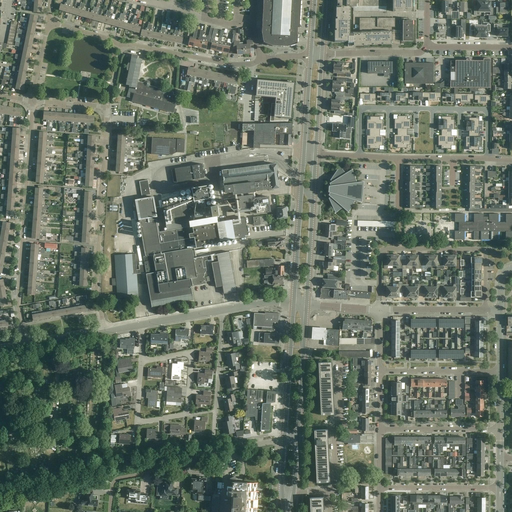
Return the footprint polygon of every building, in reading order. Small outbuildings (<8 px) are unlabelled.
[(66,12),(69,0),(67,0),(67,3),(65,3),(65,5),(61,4),(59,10),(66,12)] [(70,0),(69,0),(66,12),(73,14),(74,8),(71,7),(72,5),(71,4),(72,0),(70,0)] [(298,28),(299,28),(300,0),(263,0),(262,26),(298,28)] [(390,0),(390,7),(393,7),(393,12),(413,12),(413,3),(415,3),(415,0),(413,0),(412,0),(390,0)] [(441,1),(441,13),(445,13),(445,15),(451,15),(451,9),(448,9),(448,1),(441,1)] [(477,13),(484,13),(484,2),(477,2),(477,8),(474,8),(474,15),(477,15),(477,13)] [(490,2),(484,2),(484,13),(490,13),(490,15),(493,15),(493,8),(490,8),(490,2)] [(78,9),(74,8),(73,14),(79,16),(83,4),(81,3),(80,7),(78,7),(78,9)] [(467,3),(457,3),(457,11),(451,11),(451,19),(459,19),(459,12),(467,12),(467,3)] [(508,8),(508,3),(499,3),(499,12),(507,12),(508,8)] [(83,4),(79,16),(86,18),(88,12),(84,11),(85,9),(84,8),(85,4),(83,4)] [(88,12),(86,18),(93,19),(96,8),(94,7),(93,11),(92,10),(91,13),(88,12)] [(350,7),(337,7),(336,7),(336,18),(335,18),(335,29),(334,29),(334,42),(344,42),(348,42),(348,47),(349,47),(349,46),(353,46),(353,45),(363,46),(363,45),(373,45),(373,44),(382,45),(382,44),(392,44),(392,43),(396,43),(396,44),(399,44),(399,43),(401,43),(401,44),(403,44),(403,41),(413,41),(413,20),(409,20),(409,18),(401,18),(401,30),(392,30),(392,27),(395,27),(395,18),(377,18),(360,18),(359,33),(353,33),(353,36),(349,36),(349,30),(349,19),(350,19),(350,7)] [(96,8),(93,19),(99,21),(101,16),(98,15),(98,12),(97,12),(98,8),(96,8)] [(101,16),(99,21),(106,23),(109,11),(107,11),(106,15),(105,14),(104,17),(101,16)] [(109,11),(106,23),(113,25),(114,20),(111,19),(111,16),(110,16),(111,12),(109,11)] [(114,20),(113,25),(119,27),(123,15),(120,15),(119,18),(118,18),(117,20),(114,20)] [(126,29),(127,23),(124,22),(125,20),(123,20),(124,16),(123,15),(119,27),(126,29)] [(131,24),(127,23),(126,29),(132,31),(136,19),(134,18),(133,22),(131,22),(131,24)] [(132,31),(139,33),(141,27),(137,26),(138,24),(137,23),(138,20),(136,19),(132,31)] [(456,38),(461,38),(461,37),(463,37),(463,34),(466,34),(466,19),(461,19),(461,27),(456,27),(452,27),(452,34),(456,34),(456,38)] [(37,22),(27,20),(26,24),(28,24),(28,27),(35,29),(37,22)] [(146,30),(142,30),(141,36),(148,37),(150,25),(148,24),(147,28),(146,28),(146,30)] [(481,37),(481,25),(475,25),(475,24),(470,24),(470,31),(475,31),(474,37),(481,37)] [(487,25),(481,25),(481,37),(487,38),(487,31),(490,31),(490,24),(487,24),(487,25)] [(497,36),(507,36),(507,29),(497,29),(497,24),(494,24),(494,31),(497,31),(497,36)] [(154,38),(156,32),(152,32),(153,29),(152,29),(152,25),(150,25),(148,37),(154,38)] [(194,46),(196,40),(198,27),(195,26),(193,37),(193,39),(190,39),(188,45),(194,46)] [(273,34),(288,35),(298,35),(298,28),(262,26),(262,33),(273,34)] [(156,32),(154,38),(161,40),(164,27),(162,27),(161,31),(160,31),(159,33),(156,32)] [(166,28),(164,27),(161,40),(168,41),(169,35),(166,34),(166,32),(165,32),(166,28)] [(173,36),(169,35),(168,41),(175,42),(177,30),(175,30),(174,34),(173,33),(173,36)] [(179,30),(177,30),(175,42),(182,44),(183,38),(179,37),(180,35),(178,34),(179,30)] [(196,40),(194,46),(200,47),(202,41),(204,31),(201,30),(199,37),(198,39),(199,40),(199,41),(196,40)] [(34,35),(24,33),(24,36),(26,37),(25,39),(33,41),(34,35)] [(273,34),(262,33),(262,34),(264,43),(264,42),(273,46),(273,34)] [(288,35),(273,34),(273,46),(287,47),(288,35)] [(288,35),(287,47),(288,47),(288,46),(298,44),(297,43),(298,35),(288,35)] [(202,41),(200,47),(206,49),(208,42),(209,36),(206,36),(205,38),(206,38),(205,42),(202,41)] [(224,42),(222,52),(229,53),(230,47),(231,43),(227,42),(228,40),(225,39),(224,42)] [(243,45),(244,54),(250,53),(250,47),(253,47),(252,40),(247,41),(247,45),(243,45)] [(244,54),(243,45),(239,45),(239,41),(234,42),(233,48),(237,48),(237,54),(244,54)] [(23,49),(23,52),(30,53),(32,47),(22,45),(21,48),(23,49)] [(175,100),(177,95),(173,94),(174,92),(167,90),(166,93),(160,91),(161,89),(149,85),(150,84),(150,83),(149,82),(148,81),(147,81),(146,81),(145,82),(145,83),(138,81),(142,60),(137,59),(138,56),(132,54),(130,63),(128,63),(127,66),(127,70),(129,71),(126,85),(129,85),(129,87),(130,87),(127,97),(133,98),(132,101),(131,101),(173,113),(173,112),(176,113),(177,109),(174,108),(175,105),(176,101),(175,100)] [(20,64),(28,66),(29,59),(15,57),(15,59),(19,59),(19,61),(21,61),(20,64)] [(490,59),(483,59),(483,61),(471,61),(471,59),(466,59),(466,61),(455,60),(455,70),(450,70),(450,88),(490,88),(490,59)] [(392,74),(392,62),(384,62),(384,64),(369,64),(369,69),(368,69),(368,74),(392,74)] [(433,84),(433,64),(405,63),(405,69),(404,69),(404,71),(405,71),(405,84),(433,84)] [(493,73),(498,73),(498,71),(511,71),(511,65),(501,65),(501,68),(493,68),(493,73)] [(342,71),(342,69),(333,68),(333,73),(337,74),(337,77),(351,77),(351,74),(344,74),(344,72),(342,71)] [(27,72),(13,69),(12,71),(16,72),(16,73),(19,73),(18,76),(25,78),(27,72)] [(197,77),(199,77),(201,70),(195,69),(192,83),(194,83),(195,79),(196,79),(197,77)] [(209,79),(212,80),(213,72),(207,71),(204,85),(206,85),(207,82),(208,82),(209,79)] [(221,82),(224,82),(226,75),(219,74),(217,87),(219,88),(219,84),(221,84),(221,82)] [(229,90),(231,90),(230,94),(235,94),(236,87),(233,87),(234,84),(237,85),(238,77),(232,76),(229,90)] [(333,81),(332,86),(341,87),(341,84),(343,84),(343,82),(346,82),(346,79),(337,78),(337,81),(333,81)] [(255,90),(254,96),(275,98),(274,117),(273,121),(288,121),(288,119),(290,119),(291,105),(293,85),(293,83),(287,82),(257,79),(256,84),(256,86),(255,86),(255,90)] [(24,84),(10,81),(10,83),(14,84),(14,85),(16,86),(15,89),(23,90),(24,84)] [(192,83),(186,81),(184,90),(190,91),(192,83)] [(341,92),(341,87),(332,86),(332,92),(336,92),(336,95),(337,95),(336,96),(350,97),(351,97),(352,93),(345,93),(345,92),(341,92)] [(409,92),(409,97),(412,97),(412,100),(422,101),(422,98),(425,98),(425,92),(409,92)] [(428,101),(438,101),(438,98),(441,98),(441,93),(425,92),(425,98),(428,98),(428,101)] [(377,98),(380,98),(380,101),(390,101),(390,98),(392,98),(392,93),(377,93),(377,98)] [(395,101),(405,101),(405,98),(408,98),(408,93),(392,93),(392,98),(395,98),(395,101)] [(376,94),(360,94),(360,99),(363,99),(363,102),(373,102),(373,99),(376,99),(376,94)] [(457,94),(442,94),(442,99),(445,99),(445,102),(455,102),(455,99),(457,99),(457,94)] [(460,102),(470,102),(470,99),(473,99),(473,94),(457,94),(457,99),(460,99),(460,102)] [(474,100),(477,100),(477,103),(487,103),(487,100),(490,100),(490,95),(474,95),(474,100)] [(331,99),(331,105),(340,106),(340,100),(349,101),(350,97),(336,96),(336,97),(335,97),(335,100),(331,99)] [(340,111),(340,106),(331,105),(331,111),(335,111),(334,114),(344,114),(344,111),(340,111)] [(21,109),(15,108),(13,118),(16,119),(17,116),(20,117),(21,109)] [(87,125),(87,129),(85,129),(84,133),(89,134),(89,125),(90,125),(91,123),(94,123),(94,115),(88,115),(87,125)] [(402,116),(397,116),(397,119),(394,119),(394,129),(397,129),(397,132),(402,132),(402,116)] [(407,116),(402,116),(402,132),(407,132),(407,129),(410,129),(410,119),(407,119),(407,116)] [(367,120),(367,130),(370,130),(370,133),(375,133),(375,117),(370,117),(370,120),(367,120)] [(380,117),(375,117),(375,133),(380,133),(380,130),(383,130),(383,120),(380,120),(380,117)] [(441,130),(441,133),(446,133),(446,117),(441,117),(441,120),(438,119),(438,130),(441,130)] [(451,117),(446,117),(446,133),(451,133),(451,130),(454,130),(454,120),(451,120),(451,117)] [(474,118),(469,118),(469,121),(466,121),(466,131),(469,131),(469,134),(474,134),(474,118)] [(482,131),(482,121),(479,121),(479,118),(476,118),(474,118),(474,134),(479,134),(479,131),(482,131)] [(243,131),(254,131),(275,130),(275,135),(286,134),(292,135),(293,123),(254,124),(243,124),(243,131)] [(332,124),(332,131),(336,132),(336,138),(342,138),(343,132),(346,132),(346,133),(350,133),(351,128),(353,128),(353,123),(348,123),(347,125),(346,125),(332,124)] [(421,139),(429,139),(429,128),(431,128),(431,124),(421,124),(421,139)] [(253,145),(253,148),(260,148),(260,145),(292,146),(292,135),(286,134),(275,135),(275,130),(254,131),(253,145)] [(402,148),(402,132),(397,132),(397,135),(394,135),(394,145),(397,145),(397,148),(402,148)] [(407,135),(407,132),(402,132),(402,148),(407,148),(407,145),(410,145),(410,135),(407,135)] [(374,149),(375,133),(370,133),(370,135),(367,135),(366,146),(369,146),(369,149),(374,149)] [(379,146),(382,146),(383,136),(380,136),(380,133),(375,133),(374,149),(379,149),(379,146)] [(441,135),(438,135),(438,145),(441,146),(441,149),(446,149),(446,133),(441,133),(441,135)] [(451,133),(446,133),(446,149),(451,149),(451,146),(454,146),(454,136),(451,136),(451,133)] [(474,134),(469,134),(469,137),(466,137),(465,147),(468,147),(468,150),(473,150),(474,134)] [(479,134),(474,134),(473,150),(478,150),(478,147),(481,147),(482,137),(479,137),(479,134)] [(152,138),(151,154),(162,155),(162,154),(169,155),(173,155),(173,148),(177,148),(177,150),(177,149),(184,150),(185,139),(177,139),(163,139),(152,138)] [(202,164),(171,169),(174,183),(204,178),(202,164)] [(280,188),(277,164),(244,168),(222,170),(225,192),(233,191),(233,194),(255,191),(280,188)] [(363,189),(364,182),(357,182),(352,169),(346,173),(340,167),(330,180),(332,182),(329,183),(330,186),(329,186),(328,192),(330,193),(328,195),(330,197),(329,198),(336,213),(343,208),(349,213),(355,200),(362,203),(363,196),(364,189),(363,189)] [(148,180),(139,181),(142,196),(150,195),(148,180)] [(192,188),(194,200),(162,205),(166,225),(218,216),(217,205),(205,207),(204,203),(197,204),(197,200),(206,199),(206,201),(210,201),(209,198),(208,198),(206,186),(192,188)] [(236,206),(234,207),(235,213),(250,211),(250,214),(255,214),(255,213),(270,211),(269,197),(254,199),(253,195),(235,198),(236,206)] [(196,257),(195,250),(192,251),(192,249),(202,247),(202,244),(248,236),(244,217),(203,224),(159,232),(156,216),(157,216),(153,197),(135,200),(139,219),(145,256),(143,256),(144,264),(146,272),(152,307),(193,300),(190,279),(191,279),(192,286),(206,284),(204,274),(207,271),(205,261),(205,259),(194,260),(194,258),(193,258),(196,257)] [(277,213),(276,210),(273,211),(274,212),(272,212),(273,215),(271,215),(272,220),(277,220),(277,219),(284,218),(284,219),(287,218),(287,217),(287,212),(288,210),(288,208),(286,207),(278,208),(278,213),(277,213)] [(507,240),(511,240),(511,214),(508,214),(508,222),(498,222),(498,214),(491,214),(491,217),(483,217),(483,214),(474,214),(474,222),(464,222),(465,214),(455,214),(455,222),(459,222),(459,231),(455,231),(455,240),(464,240),(464,232),(474,232),(474,240),(481,240),(491,240),(490,240),(498,240),(498,232),(508,232),(507,240)] [(267,224),(266,216),(260,217),(259,216),(253,217),(254,225),(260,225),(260,224),(267,224)] [(0,231),(1,232),(1,234),(8,236),(9,229),(0,227),(0,231)] [(332,231),(325,231),(325,237),(332,238),(331,240),(334,240),(341,241),(342,238),(332,237),(332,235),(336,235),(336,232),(332,231)] [(285,239),(268,240),(269,246),(276,246),(276,247),(285,246),(285,239)] [(59,252),(59,248),(55,248),(55,244),(45,244),(45,249),(51,249),(51,252),(59,252)] [(334,250),(324,250),(324,256),(329,256),(329,259),(337,259),(337,260),(341,260),(344,260),(344,255),(341,254),(341,256),(333,255),(334,250)] [(223,286),(224,294),(236,292),(229,252),(217,254),(217,255),(218,259),(218,262),(212,263),(216,287),(223,286)] [(136,254),(115,255),(117,298),(138,296),(137,274),(137,270),(136,254)] [(387,266),(393,266),(393,255),(389,255),(389,256),(387,256),(387,261),(384,261),(384,269),(387,269),(387,266)] [(402,269),(402,260),(399,260),(399,256),(397,256),(397,255),(393,255),(393,266),(396,266),(397,269),(402,269)] [(409,266),(412,266),(412,255),(408,255),(408,256),(406,256),(406,260),(402,260),(402,269),(408,269),(409,266)] [(421,269),(421,261),(418,261),(418,256),(415,256),(415,255),(412,255),(412,266),(415,266),(416,269),(421,269)] [(428,266),(431,266),(431,255),(427,255),(427,256),(425,256),(425,261),(421,261),(421,269),(427,269),(428,266)] [(440,269),(440,261),(437,261),(437,256),(434,256),(434,255),(431,255),(431,266),(436,266),(436,269),(440,269)] [(444,266),(450,266),(450,255),(446,255),(446,256),(444,256),(444,261),(440,261),(440,269),(444,269),(444,266)] [(450,255),(450,266),(455,266),(455,269),(459,269),(459,260),(456,260),(456,256),(453,256),(453,255),(450,255)] [(273,259),(247,261),(247,268),(274,266),(273,259)] [(330,262),(323,262),(323,269),(333,270),(333,266),(336,266),(337,260),(328,259),(331,259),(330,262)] [(139,269),(137,270),(137,274),(146,272),(144,264),(139,265),(139,269)] [(322,279),(322,287),(337,288),(337,281),(345,281),(345,277),(328,276),(330,276),(330,280),(323,279),(322,279)] [(452,287),(450,287),(450,298),(453,298),(453,297),(456,297),(456,292),(459,292),(459,282),(456,282),(456,284),(454,284),(452,287)] [(389,298),(393,298),(393,287),(387,287),(387,284),(384,284),(384,292),(387,292),(387,297),(389,297),(389,298)] [(398,287),(393,287),(393,298),(396,298),(396,297),(399,297),(399,292),(402,292),(402,284),(399,284),(398,287)] [(408,298),(412,298),(412,287),(409,287),(408,284),(402,284),(402,292),(406,292),(406,297),(408,297),(408,298)] [(412,287),(412,298),(415,298),(415,297),(418,297),(418,292),(421,292),(421,284),(417,284),(415,284),(415,287),(412,287)] [(421,284),(421,292),(425,292),(425,297),(427,297),(427,298),(431,298),(431,287),(428,287),(427,284),(425,284),(421,284)] [(436,287),(431,287),(431,298),(434,298),(434,297),(437,297),(437,293),(440,293),(440,284),(436,284),(436,287)] [(440,284),(440,293),(440,292),(444,292),(444,297),(446,297),(446,298),(450,298),(450,287),(444,287),(444,284),(440,284)] [(350,297),(370,299),(370,293),(321,288),(321,289),(322,289),(321,297),(322,298),(336,299),(337,299),(350,300),(350,297)] [(81,300),(80,296),(78,297),(79,301),(80,304),(81,312),(88,311),(87,305),(83,306),(83,303),(82,303),(82,300),(81,300)] [(74,313),(73,307),(70,308),(69,306),(66,306),(68,314),(74,313)] [(61,316),(60,310),(56,310),(56,308),(53,309),(54,317),(61,316)] [(47,318),(46,312),(43,313),(42,310),(39,311),(40,319),(47,318)] [(33,320),(40,319),(39,311),(36,312),(36,314),(32,315),(33,320)] [(272,328),(272,323),(278,323),(279,313),(265,312),(265,314),(254,313),(253,326),(272,328)] [(0,319),(2,327),(9,326),(8,320),(4,320),(4,318),(2,318),(0,319)] [(351,329),(352,320),(345,319),(344,322),(343,321),(342,330),(346,330),(346,329),(351,329)] [(364,321),(364,330),(371,331),(372,326),(371,326),(371,321),(364,321)] [(200,331),(200,334),(213,335),(213,332),(214,324),(210,324),(209,326),(201,326),(201,325),(200,331)] [(176,335),(176,339),(188,340),(188,336),(189,336),(189,329),(185,328),(185,331),(176,330),(175,335),(176,335)] [(238,332),(235,332),(228,334),(229,339),(228,339),(229,344),(233,344),(234,347),(242,345),(241,340),(240,340),(238,332)] [(156,343),(164,344),(168,344),(168,333),(160,333),(160,335),(151,335),(151,334),(151,340),(151,345),(156,345),(156,343)] [(259,333),(258,343),(279,344),(279,334),(259,333)] [(134,346),(135,338),(129,338),(129,341),(121,340),(120,340),(120,343),(117,343),(117,348),(128,348),(128,354),(133,355),(134,346)] [(200,352),(199,361),(210,361),(210,353),(212,353),(212,349),(207,348),(206,352),(200,352)] [(232,366),(233,370),(240,369),(239,365),(237,365),(235,353),(227,355),(228,362),(227,363),(228,367),(232,366)] [(120,376),(120,373),(127,371),(129,371),(133,370),(131,363),(124,364),(123,361),(117,362),(118,368),(115,368),(117,377),(115,377),(116,383),(121,382),(120,376)] [(172,364),(171,380),(180,380),(181,370),(183,370),(184,362),(177,362),(177,364),(172,364)] [(333,395),(332,362),(318,363),(318,365),(320,396),(321,415),(323,415),(330,415),(335,415),(333,395)] [(148,377),(162,378),(163,367),(157,367),(157,369),(148,368),(148,377)] [(198,382),(198,384),(204,384),(204,383),(208,383),(211,383),(212,382),(212,379),(213,370),(205,370),(205,374),(198,373),(198,382)] [(225,377),(227,389),(236,387),(234,376),(239,375),(238,371),(231,373),(232,376),(225,377)] [(476,384),(476,387),(484,387),(484,381),(476,381),(475,381),(475,378),(472,378),(472,384),(475,384),(476,384)] [(121,384),(115,385),(117,397),(127,396),(127,397),(131,396),(129,387),(122,389),(121,384)] [(167,402),(181,403),(182,394),(173,393),(173,391),(175,391),(175,387),(168,387),(167,402)] [(246,406),(262,404),(271,403),(275,402),(276,391),(248,389),(246,406)] [(151,390),(151,393),(147,392),(146,398),(148,398),(148,407),(157,407),(158,391),(151,390)] [(196,404),(197,404),(197,407),(201,407),(201,404),(210,405),(211,392),(204,391),(203,395),(197,395),(196,404)] [(224,400),(226,412),(234,410),(232,401),(236,401),(234,394),(228,395),(229,399),(224,400)] [(465,410),(465,405),(463,405),(463,400),(456,400),(456,406),(457,406),(458,407),(458,410),(451,410),(451,417),(452,417),(452,418),(455,418),(455,417),(465,417),(465,410)] [(262,404),(246,406),(246,418),(255,417),(258,432),(261,432),(265,431),(265,430),(269,430),(269,429),(271,406),(271,403),(262,404)] [(122,408),(113,409),(115,421),(124,420),(126,419),(130,419),(128,411),(122,412),(122,408)] [(223,423),(224,430),(223,430),(224,435),(229,435),(229,434),(234,433),(234,432),(236,431),(234,425),(233,425),(232,425),(231,420),(233,420),(232,416),(225,417),(226,422),(223,423)] [(195,420),(194,430),(194,432),(201,432),(201,430),(204,430),(205,430),(205,422),(207,422),(208,417),(202,417),(202,421),(195,420)] [(181,435),(181,434),(186,434),(186,428),(183,428),(183,429),(181,429),(181,426),(171,425),(170,434),(181,435)] [(147,438),(148,438),(155,439),(155,441),(161,441),(161,435),(159,435),(159,434),(158,434),(158,430),(147,429),(147,438)] [(330,482),(330,479),(328,430),(314,430),(314,437),(316,483),(330,482)] [(360,443),(360,435),(354,435),(354,434),(348,434),(348,435),(343,435),(343,443),(348,443),(348,445),(351,445),(355,445),(355,443),(360,443)] [(130,444),(135,444),(135,438),(132,438),(132,439),(130,439),(130,435),(120,435),(119,444),(130,444)] [(257,511),(259,491),(258,491),(258,483),(235,481),(233,477),(230,478),(229,486),(228,486),(227,486),(227,487),(226,494),(227,494),(227,495),(232,495),(230,511),(257,511)] [(192,479),(191,490),(191,492),(193,494),(198,495),(197,501),(211,502),(212,495),(205,495),(206,479),(202,478),(202,479),(197,479),(197,480),(192,479)] [(161,489),(161,494),(177,495),(177,488),(172,488),(173,482),(168,481),(168,483),(163,482),(163,489),(161,489)] [(362,491),(360,491),(359,491),(359,487),(360,487),(360,484),(349,484),(349,486),(352,487),(352,488),(355,488),(355,493),(356,493),(368,493),(368,487),(362,487),(362,491)] [(148,494),(140,493),(140,491),(136,490),(136,489),(132,489),(127,489),(126,494),(127,494),(127,496),(127,499),(135,499),(134,503),(147,504),(148,494)] [(79,500),(79,501),(79,502),(79,503),(80,504),(81,504),(81,505),(87,504),(87,506),(98,506),(98,500),(97,500),(98,496),(93,496),(93,492),(85,493),(85,494),(82,494),(81,499),(80,499),(81,500),(79,500)] [(416,511),(416,496),(410,496),(410,502),(413,502),(413,505),(414,505),(414,510),(408,510),(408,511),(416,511)] [(323,511),(323,497),(309,498),(310,511),(323,511)] [(448,511),(456,511),(457,511),(454,511),(454,504),(458,504),(458,497),(450,497),(450,503),(449,503),(448,511)]
